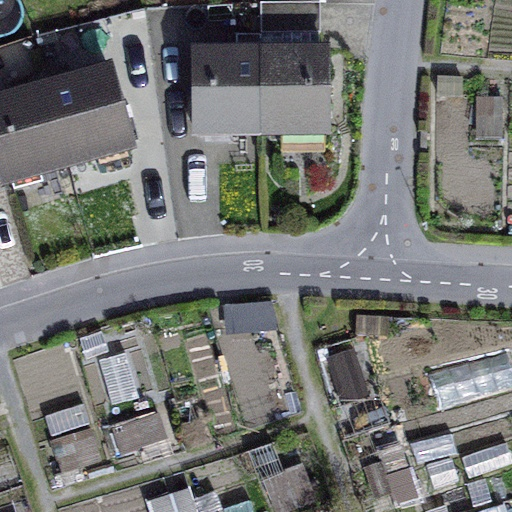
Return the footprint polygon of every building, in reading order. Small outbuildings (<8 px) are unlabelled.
[(261,35),(321,35),(321,5),(261,5),(261,35)] [(321,54),(321,35),(261,35),(261,40),(281,40),(281,54),(321,54)] [(196,54),(196,133),(261,133),(261,40),(241,40),(241,54),(196,54)] [(283,154),(326,154),(326,54),(321,54),(281,54),(281,40),(261,40),(261,133),(283,133),(283,154)] [(66,85),(62,71),(44,76),(69,166),(132,148),(110,72),(66,85)] [(0,103),(0,161),(6,184),(69,166),(44,76),(25,82),(28,95),(15,99),(0,103)] [(15,99),(28,95),(25,82),(11,85),(15,99)] [(197,511),(191,491),(159,500),(162,511),(197,511)]
